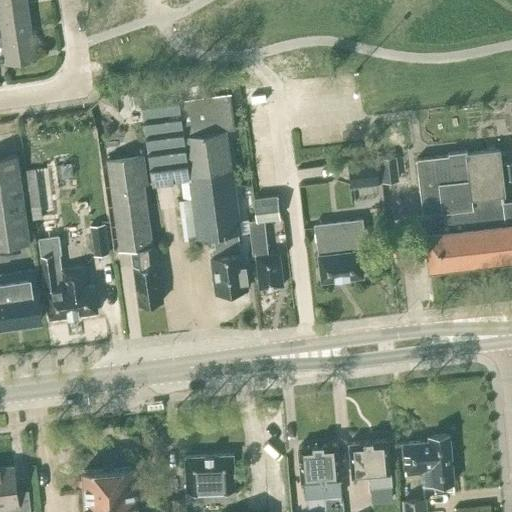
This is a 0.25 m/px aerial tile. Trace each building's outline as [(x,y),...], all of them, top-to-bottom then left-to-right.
[(0,0),(0,10),(27,6),(26,0),(0,0)] [(2,37),(31,32),(27,6),(0,10),(0,21),(2,36),(2,37)] [(6,64),(35,59),(31,32),(2,37),(2,36),(0,36),(0,45),(3,45),(4,52),(6,64)] [(226,129),(234,128),(229,92),(141,104),(152,184),(190,179),(192,198),(182,199),(188,240),(214,236),(216,255),(212,256),(217,293),(245,289),(244,279),(246,279),(244,265),(242,265),(240,252),(237,233),(240,233),(226,129)] [(511,201),(503,203),(502,203),(501,195),(505,194),(500,148),(467,152),(466,150),(448,152),(448,154),(416,158),(420,193),(422,193),(424,212),(423,213),(430,269),(511,258),(511,201)] [(0,245),(29,242),(17,154),(0,156),(0,245)] [(152,244),(143,184),(148,184),(144,154),(108,159),(121,248),(136,246),(139,266),(133,267),(138,304),(162,300),(154,244),(152,244)] [(380,184),(376,157),(347,161),(351,188),(380,184)] [(395,181),(392,157),(380,158),(383,182),(395,181)] [(511,178),(511,162),(502,164),(504,180),(511,178)] [(264,219),(280,217),(277,195),(254,198),(257,219),(248,220),(252,257),(255,257),(259,288),(283,285),(279,253),(268,254),(264,219)] [(360,249),(359,249),(359,246),(365,245),(362,217),(314,223),(316,243),(317,243),(322,281),(364,275),(360,249)] [(109,253),(105,222),(89,224),(93,255),(109,253)] [(61,268),(59,254),(61,254),(58,234),(38,237),(49,316),(97,309),(94,282),(86,283),(84,265),(61,268)] [(0,324),(41,318),(37,287),(36,287),(34,272),(36,272),(35,267),(0,272),(0,324)] [(449,434),(429,435),(429,440),(404,442),(407,473),(423,472),(424,484),(453,481),(449,434)] [(392,486),(391,471),(389,471),(386,439),(349,442),(351,475),(368,474),(369,487),(392,486)] [(337,443),(298,446),(301,482),(340,479),(337,443)] [(234,497),(234,489),(232,454),(185,456),(186,499),(234,497)] [(0,465),(0,506),(9,506),(9,511),(30,511),(28,490),(16,492),(13,466),(3,467),(2,465),(0,465)] [(137,511),(134,466),(82,470),(83,478),(80,478),(80,484),(84,484),(85,511),(137,511)] [(426,511),(425,497),(402,499),(402,511),(426,511)] [(185,511),(184,499),(171,500),(171,511),(185,511)]
